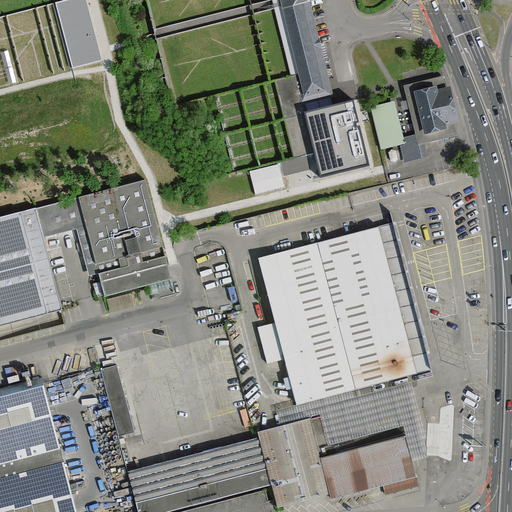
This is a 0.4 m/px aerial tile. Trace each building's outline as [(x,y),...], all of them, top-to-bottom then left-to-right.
[(102,61),(85,0),(69,0),(55,4),(73,69),(102,61)] [(282,0),(301,76),(279,81),(288,121),(298,159),(281,163),(285,178),(315,171),(319,187),(351,180),(362,176),(344,106),(337,108),(312,4),(325,1),(325,0),(282,0)] [(442,75),(403,85),(415,134),(418,145),(424,143),(457,135),(454,123),(445,125),(446,129),(423,134),(412,91),(435,85),(436,89),(445,87),(442,75)] [(449,86),(445,87),(436,89),(435,85),(412,91),(423,134),(446,129),(445,125),(454,123),(458,122),(449,86)] [(403,137),(394,101),(370,107),(380,149),(404,143),(403,137)] [(427,157),(424,143),(418,145),(415,134),(403,137),(404,143),(404,145),(400,146),(404,163),(427,157)] [(172,280),(147,181),(80,198),(86,220),(99,272),(101,280),(103,287),(106,297),(172,280)] [(86,220),(80,198),(36,209),(42,232),(75,223),(86,220)] [(0,218),(0,325),(62,309),(42,232),(36,209),(0,218)] [(86,220),(75,223),(89,274),(99,272),(86,220)] [(360,232),(259,258),(276,322),(286,359),(298,405),(306,403),(417,374),(413,357),(428,353),(392,223),(360,232)] [(103,287),(101,280),(94,282),(96,293),(102,292),(101,288),(103,287)] [(131,293),(107,299),(110,311),(134,305),(131,293)] [(286,359),(276,322),(258,327),(268,364),(286,359)] [(229,335),(214,338),(219,360),(234,356),(229,335)] [(118,365),(102,369),(120,437),(135,433),(118,365)] [(76,511),(42,377),(0,388),(0,511),(76,511)] [(322,417),(311,420),(330,493),(332,499),(383,485),(386,494),(419,486),(406,436),(337,454),(334,445),(329,447),(322,417)] [(258,432),(260,438),(272,485),(278,507),(330,493),(311,420),(310,418),(258,432)] [(139,511),(165,511),(272,485),(260,438),(256,439),(129,471),(139,511)]
